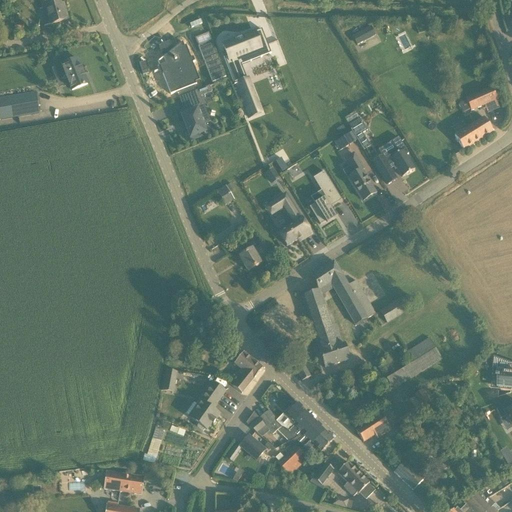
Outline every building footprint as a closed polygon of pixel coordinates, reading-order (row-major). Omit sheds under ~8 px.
[(46,9),(51,25),(68,20),(63,4),(60,5),(58,0),(45,0),(41,1),(43,10),(46,9)] [(357,46),(366,41),(361,32),(352,37),(357,46)] [(234,86),(236,85),(248,118),(261,113),(248,80),(247,80),(241,66),(271,54),(268,46),(256,51),(250,35),(222,45),(227,57),(223,58),(234,86)] [(159,75),(155,77),(159,76),(169,72),(170,76),(164,78),(172,99),(198,89),(197,87),(190,69),(193,68),(196,67),(194,62),(191,63),(188,64),(182,49),(180,45),(158,63),(160,70),(161,70),(158,63),(163,59),(167,68),(168,71),(159,75)] [(65,74),(72,91),(87,85),(77,59),(58,67),(61,76),(65,74)] [(211,93),(209,87),(189,95),(195,108),(188,111),(189,114),(181,116),(187,131),(185,132),(189,142),(199,138),(198,136),(205,133),(202,126),(205,125),(198,108),(204,106),(200,97),(211,93)] [(466,100),(471,112),(497,100),(492,88),(473,97),(470,98),(466,100)] [(36,94),(6,99),(0,99),(0,120),(9,119),(39,114),(36,94)] [(464,152),(493,134),(484,118),(454,137),(464,152)] [(359,119),(349,126),(351,130),(362,123),(359,119)] [(350,130),(356,138),(362,134),(367,131),(362,123),(350,130)] [(390,163),(393,167),(394,166),(400,175),(412,167),(404,155),(407,153),(396,135),(387,140),(391,146),(379,153),(370,158),(379,173),(388,168),(387,166),(390,163)] [(339,150),(347,145),(342,137),(333,142),(339,150)] [(349,167),(353,173),(347,177),(362,200),(374,193),(360,170),(362,169),(352,154),(344,159),(349,167)] [(281,159),(275,162),(282,173),(287,169),(281,159)] [(272,169),(265,174),(271,185),(279,180),(272,169)] [(325,221),(326,223),(335,217),(334,215),(329,207),(341,200),(323,171),(312,178),(320,190),(324,197),(314,204),(309,207),(319,224),(325,221)] [(226,187),(217,192),(225,205),(234,200),(226,187)] [(286,246),(297,239),(301,236),(302,238),(311,233),(301,217),(300,218),(285,194),(274,201),(279,209),(282,207),(292,223),(277,232),(286,246)] [(269,258),(262,246),(253,252),(252,250),(239,258),(248,272),(261,264),(260,263),(269,258)] [(351,360),(345,345),(338,347),(321,297),(333,289),(355,327),(375,315),(356,282),(349,285),(334,262),(312,276),(318,292),(302,297),(320,350),(326,368),(351,360)] [(386,307),(378,312),(387,324),(394,320),(386,307)] [(202,309),(198,312),(203,319),(207,316),(202,309)] [(192,341),(186,339),(181,354),(187,356),(192,341)] [(393,390),(442,360),(429,339),(406,353),(413,363),(386,380),(393,390)] [(229,340),(222,348),(227,352),(234,345),(229,340)] [(242,394),(253,380),(262,369),(243,353),(234,364),(241,370),(245,373),(242,377),(233,387),(241,395),(242,394)] [(511,363),(494,357),(493,368),(497,368),(497,371),(496,378),(499,379),(498,391),(511,392),(511,389),(511,363)] [(310,378),(301,361),(293,366),(302,382),(310,378)] [(177,373),(164,370),(160,392),(173,394),(177,373)] [(197,427),(203,432),(205,429),(206,431),(211,424),(213,425),(215,422),(215,421),(219,415),(211,409),(213,407),(214,407),(225,392),(212,383),(199,401),(200,402),(197,405),(200,408),(191,420),(199,425),(197,427)] [(418,401),(428,395),(424,389),(414,396),(418,401)] [(511,401),(496,412),(501,421),(507,417),(511,424),(511,401)] [(285,429),(288,433),(294,427),(293,425),(305,412),(297,404),(285,416),(291,423),(285,429)] [(268,411),(259,418),(266,427),(272,435),(281,428),(268,411)] [(282,428),(277,431),(288,443),(290,442),(294,440),(295,440),(313,420),(305,412),(293,425),(294,427),(288,433),(285,429),(282,428)] [(259,418),(259,419),(254,413),(246,424),(249,427),(257,433),(266,427),(259,418)] [(380,416),(356,432),(363,443),(375,435),(377,440),(390,431),(387,427),(380,416)] [(296,447),(300,452),(304,448),(310,442),(316,435),(318,438),(324,432),(313,420),(295,440),(294,440),(290,442),(295,446),(296,447)] [(321,452),(333,440),(324,432),(318,438),(316,435),(310,442),(304,448),(300,452),(296,447),(295,446),(283,458),(279,462),(277,464),(282,469),(285,471),(297,460),(303,454),(304,455),(307,452),(314,445),(321,452)] [(240,448),(257,462),(265,451),(248,438),(240,448)] [(407,462),(416,453),(408,446),(400,455),(407,462)] [(419,465),(429,474),(443,458),(432,449),(426,456),(434,463),(433,464),(425,458),(419,465)] [(511,459),(506,450),(501,453),(509,465),(511,463),(511,459)] [(369,484),(348,463),(338,473),(348,484),(343,488),(353,498),(357,494),(358,495),(359,494),(365,500),(374,492),(368,486),(369,484)] [(412,472),(403,463),(394,473),(413,492),(423,481),(422,481),(426,476),(416,467),(412,472)] [(323,486),(333,473),(323,465),(313,478),(323,486)] [(107,472),(104,490),(141,496),(144,478),(107,472)] [(241,476),(236,473),(232,480),(237,483),(241,476)] [(507,478),(501,481),(504,487),(510,483),(507,478)] [(483,502),(475,495),(464,503),(467,506),(461,511),(459,511),(456,509),(451,511),(467,511),(471,509),(473,511),(483,502)] [(335,497),(333,505),(351,509),(352,501),(335,497)] [(471,509),(467,511),(496,511),(492,507),(490,509),(483,502),(473,511),(471,509)]
